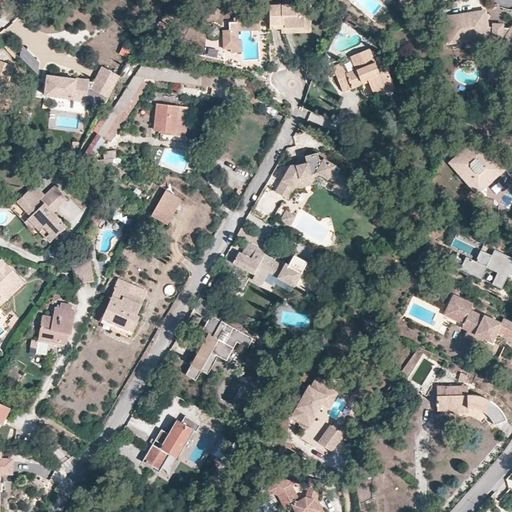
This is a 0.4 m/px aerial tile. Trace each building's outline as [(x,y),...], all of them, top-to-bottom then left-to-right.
[(295,0),(295,5),(283,5),(269,5),(269,25),(284,25),(284,28),(304,28),(304,16),(310,16),(311,7),(307,7),(306,0),(295,0)] [(239,31),(259,30),(259,15),(230,16),(230,31),(224,31),(225,49),(231,49),(231,51),(242,51),(242,41),(239,41),(239,31)] [(490,31),(488,16),(472,18),(472,15),(461,17),(461,20),(446,21),(449,41),(461,39),(463,41),(473,40),(473,43),(474,45),(476,48),(484,47),(486,44),(486,41),(491,41),(506,41),(504,43),(511,48),(511,30),(511,32),(490,31)] [(304,16),(304,28),(284,28),(284,25),(269,25),(269,29),(281,29),(281,32),(310,32),(310,16),(304,16)] [(208,50),(208,59),(216,58),(216,49),(208,50)] [(357,53),(350,56),(356,71),(346,75),(342,64),(332,68),(342,92),(360,85),(361,85),(360,82),(367,79),(368,82),(372,92),(392,84),(387,71),(379,73),(375,63),(369,49),(357,53)] [(234,77),(142,64),(136,74),(127,89),(118,102),(101,129),(91,143),(83,156),(96,155),(106,139),(104,138),(120,112),(123,113),(145,78),(148,79),(189,84),(232,90),(234,77)] [(503,65),(488,65),(489,80),(503,81),(503,65)] [(47,77),(45,99),(87,103),(88,89),(90,89),(108,98),(120,76),(102,67),(94,82),(47,77)] [(0,106),(11,109),(15,93),(6,90),(9,78),(0,75),(0,106)] [(374,97),(382,94),(394,89),(392,84),(372,92),(374,97)] [(184,137),(187,112),(177,111),(178,107),(158,105),(155,129),(161,130),(167,131),(167,135),(184,137)] [(123,113),(120,112),(104,138),(106,139),(110,142),(127,116),(123,113)] [(35,135),(43,136),(44,118),(37,117),(35,135)] [(467,147),(457,157),(456,173),(469,187),(484,188),(494,178),(495,163),(482,148),(467,147)] [(307,160),(308,166),(299,168),(298,167),(292,168),(282,186),(278,192),(277,195),(288,201),(293,191),(296,187),(300,180),(318,178),(327,182),(327,184),(335,189),(334,192),(344,198),(349,195),(355,185),(342,177),(343,176),(333,170),(334,168),(324,162),(321,162),(320,157),(307,159),(307,160)] [(308,166),(307,160),(298,161),(298,167),(299,168),(308,166)] [(312,187),(318,178),(300,180),(296,187),(297,189),(300,190),(312,187)] [(29,215),(28,218),(35,227),(49,242),(65,228),(51,212),(48,209),(53,205),(54,206),(64,197),(55,187),(38,201),(28,191),(16,201),(29,215)] [(179,201),(163,193),(150,219),(166,228),(179,201)] [(511,195),(498,203),(504,217),(511,212),(511,195)] [(66,199),(64,197),(54,206),(56,208),(66,199)] [(16,201),(10,206),(20,218),(30,230),(35,227),(28,218),(29,215),(16,201)] [(270,205),(266,213),(278,220),(283,212),(270,205)] [(281,223),(291,227),(296,215),(285,211),(281,223)] [(242,226),(237,234),(249,240),(253,231),(244,227),(242,226)] [(488,252),(490,247),(479,242),(476,247),(488,252)] [(511,257),(490,247),(488,252),(476,247),(472,256),(473,256),(472,259),(461,254),(455,266),(481,278),(486,267),(497,272),(492,284),(501,288),(507,276),(506,275),(507,272),(511,274),(511,257)] [(252,280),(261,285),(269,272),(295,286),(303,272),(286,263),(285,266),(279,263),(259,252),(256,250),(250,259),(243,255),(238,253),(233,263),(254,275),(252,280)] [(73,261),(78,288),(97,285),(92,258),(73,261)] [(222,274),(223,274),(227,267),(220,263),(216,271),(222,274)] [(0,272),(0,280),(11,271),(7,266),(0,272)] [(11,271),(0,280),(0,306),(5,302),(2,297),(21,281),(11,271)] [(222,274),(216,271),(213,276),(218,280),(222,274)] [(213,276),(208,285),(216,289),(220,281),(218,280),(213,276)] [(115,288),(116,288),(104,315),(103,318),(133,331),(138,320),(135,319),(136,316),(143,299),(129,293),(133,285),(118,279),(115,288)] [(485,313),(483,314),(470,308),(472,303),(453,293),(443,314),(463,323),(461,326),(466,329),(484,338),(491,341),(493,336),(496,331),(494,330),(496,326),(507,331),(506,335),(511,338),(511,321),(503,317),(501,320),(485,313)] [(42,315),(39,340),(51,341),(52,338),(68,339),(69,329),(72,329),(74,308),(69,307),(70,301),(59,300),(57,316),(42,315)] [(133,331),(103,318),(101,322),(131,336),(133,331)] [(212,337),(213,338),(221,323),(211,318),(209,322),(207,321),(201,331),(207,335),(212,337)] [(209,376),(219,358),(227,362),(236,344),(241,334),(221,323),(213,338),(212,337),(205,350),(201,348),(191,367),(201,372),(209,376)] [(494,330),(496,331),(506,335),(507,331),(496,326),(494,330)] [(466,329),(462,336),(481,345),(484,338),(466,329)] [(247,350),(252,340),(241,334),(236,344),(247,350)] [(201,348),(205,350),(212,337),(207,335),(201,348)] [(191,367),(186,376),(196,381),(201,372),(191,367)] [(467,375),(460,373),(458,380),(465,383),(467,375)] [(327,393),(309,383),(293,413),(310,423),(327,393)] [(436,395),(444,395),(444,386),(436,386),(436,395)] [(461,408),(461,406),(467,406),(466,408),(478,409),(484,413),(489,416),(495,426),(507,420),(504,415),(501,409),(496,404),(491,401),(485,398),(480,396),(473,394),(467,394),(467,389),(460,390),(460,386),(453,386),(444,386),(444,395),(436,395),(437,410),(450,410),(450,408),(461,408)] [(10,408),(0,403),(0,400),(0,399),(0,422),(3,423),(10,408)] [(188,440),(193,432),(195,433),(200,426),(185,417),(181,424),(176,421),(168,434),(161,430),(154,440),(162,445),(159,449),(152,444),(140,462),(157,473),(171,451),(178,455),(188,440)] [(344,432),(332,422),(320,439),(332,448),(344,432)] [(235,443),(223,436),(212,455),(228,465),(231,460),(227,458),(235,443)] [(12,473),(12,459),(0,459),(1,451),(0,451),(0,491),(2,491),(2,481),(0,481),(0,472),(0,473),(12,473)] [(109,464),(105,461),(101,467),(105,470),(109,464)] [(13,469),(18,476),(26,471),(22,464),(13,469)] [(291,487),(293,483),(273,475),(268,488),(279,491),(277,495),(284,508),(291,505),(294,511),(298,511),(316,488),(320,483),(309,479),(306,489),(308,490),(305,497),(298,501),(291,487)] [(322,511),(316,500),(318,493),(321,494),(325,484),(320,483),(316,488),(298,511),(322,511)]
